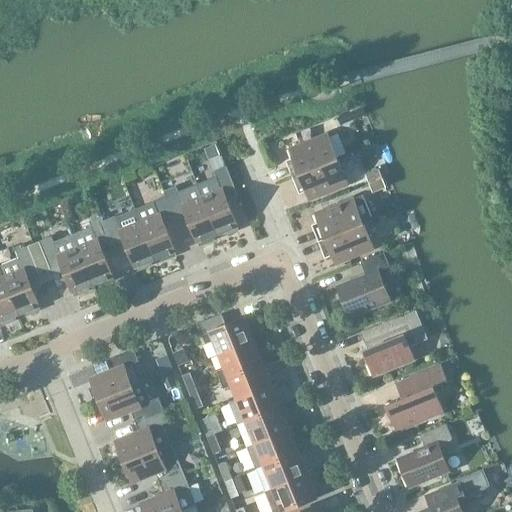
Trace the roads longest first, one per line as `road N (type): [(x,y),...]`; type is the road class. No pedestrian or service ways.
road 1 (residential): [(381,511),(282,259)]
road 2 (residential): [(42,354),(282,259)]
road 3 (residential): [(104,511),(42,354)]
